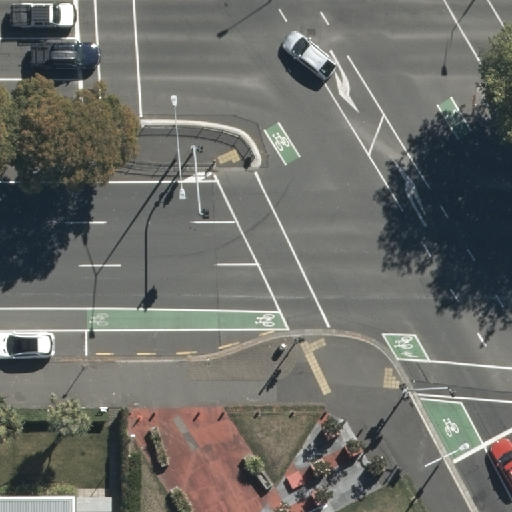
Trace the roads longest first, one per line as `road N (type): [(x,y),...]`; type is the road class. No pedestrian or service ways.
road 1 (primary): [(452,253),(0,249)]
road 2 (primary): [(0,19),(310,21)]
road 3 (secondary): [(310,21),(452,253)]
road 4 (primary): [(310,21),(511,20)]
road 5 (tertiary): [(511,378),(452,253)]
